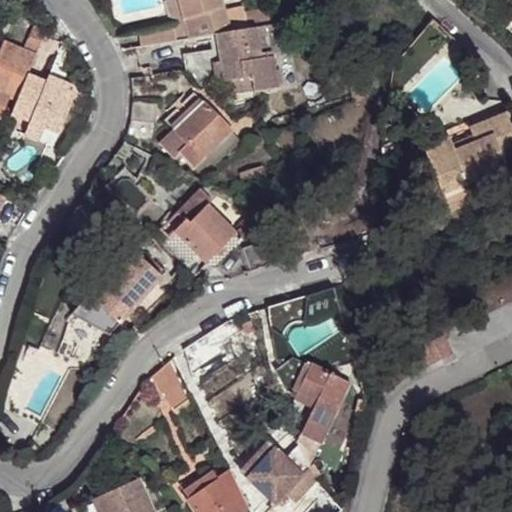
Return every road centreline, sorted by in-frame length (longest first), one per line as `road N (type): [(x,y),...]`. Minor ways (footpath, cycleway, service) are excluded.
road 1 (residential): [(0,469),(42,479),(71,458),(158,337),(246,285),(341,260)]
road 2 (residential): [(57,0),(75,8),(99,45),(113,76),(111,108),(99,139),(29,238),(0,322)]
road 3 (residential): [(366,511),(387,427),(402,402),(511,345)]
